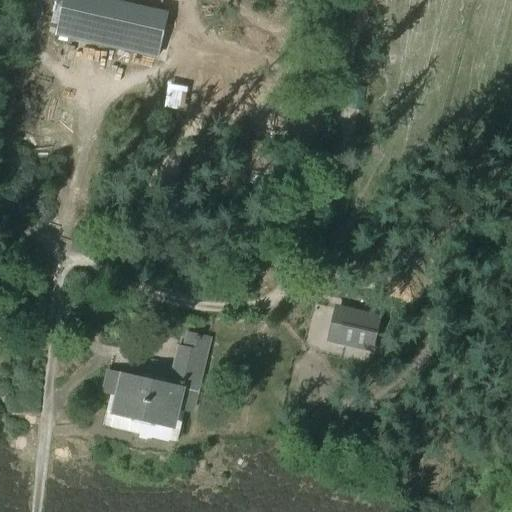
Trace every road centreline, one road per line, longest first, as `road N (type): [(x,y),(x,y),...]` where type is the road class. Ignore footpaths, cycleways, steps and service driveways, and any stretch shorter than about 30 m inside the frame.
road 1 (track): [(0,212),(130,289),(176,302),(251,309),(286,288),(327,0)]
road 2 (track): [(58,248),(101,70)]
